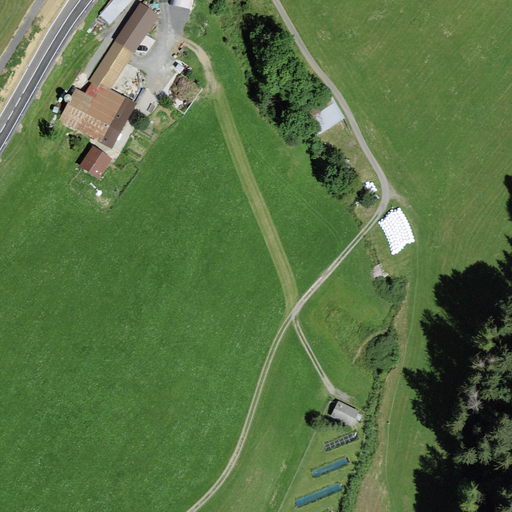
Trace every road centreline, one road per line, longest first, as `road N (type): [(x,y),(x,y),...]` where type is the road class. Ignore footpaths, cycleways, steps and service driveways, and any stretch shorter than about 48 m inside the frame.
road 1 (track): [(388,190),(374,223),(281,332),(242,450),(219,490),(191,511)]
road 2 (unclassified): [(275,0),(388,190)]
road 3 (tertiary): [(0,133),(80,0)]
